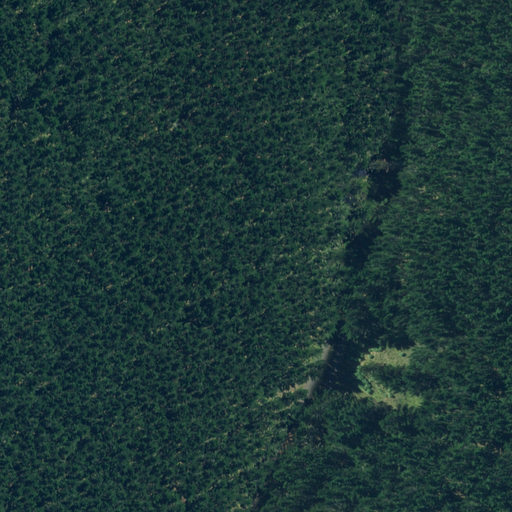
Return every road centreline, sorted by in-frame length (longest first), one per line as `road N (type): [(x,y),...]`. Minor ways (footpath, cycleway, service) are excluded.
road 1 (unclassified): [(417,0),(387,86),(385,140),(367,206),(261,511)]
road 2 (track): [(0,134),(64,57),(63,0)]
